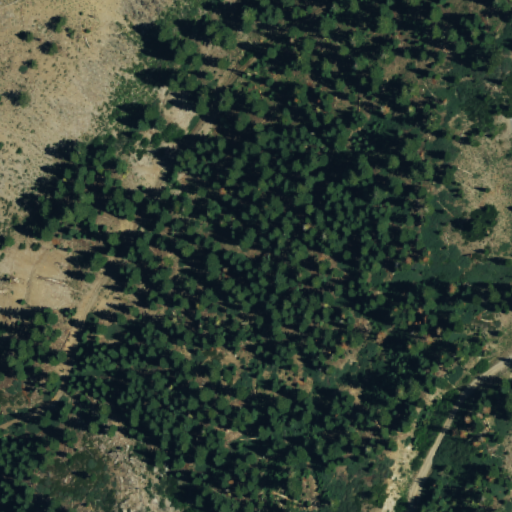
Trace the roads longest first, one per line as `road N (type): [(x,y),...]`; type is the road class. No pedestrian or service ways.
road 1 (track): [(335,0),(260,42),(226,73),(86,299),(58,390),(0,428)]
road 2 (track): [(406,511),(448,410),(481,374),(511,357)]
